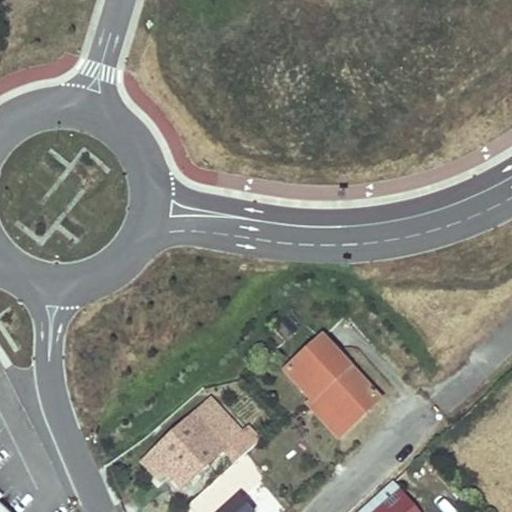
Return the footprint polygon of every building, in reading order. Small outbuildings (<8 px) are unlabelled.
[(283,371),(310,400),(315,396),(345,430),(376,403),(319,339),(283,371)] [(345,430),(315,396),(310,400),(305,405),(335,439),(345,430)] [(221,452),(233,465),(257,443),(246,430),(238,437),(216,412),(199,427),(191,418),(153,452),(169,470),(164,475),(178,491),(221,452)] [(164,475),(169,470),(153,452),(148,457),(164,475)] [(358,511),(378,511),(393,499),(385,489),(358,511)]
